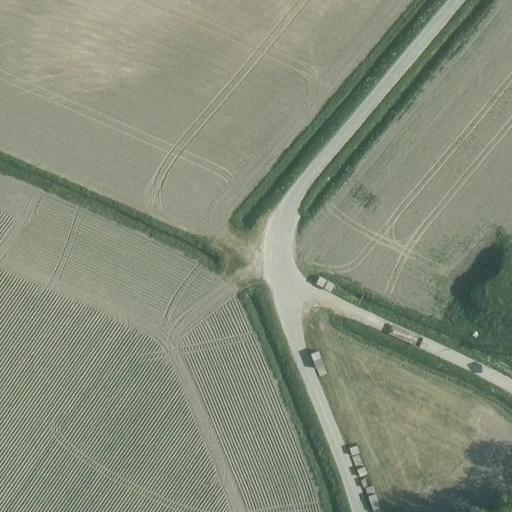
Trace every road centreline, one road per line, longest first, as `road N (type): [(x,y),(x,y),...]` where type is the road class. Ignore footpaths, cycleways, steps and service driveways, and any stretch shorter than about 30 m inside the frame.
road 1 (unclassified): [(279,281),(277,228),(297,189),(456,0)]
road 2 (unclassified): [(511,385),(279,281)]
road 3 (unclassified): [(358,511),(279,281)]
